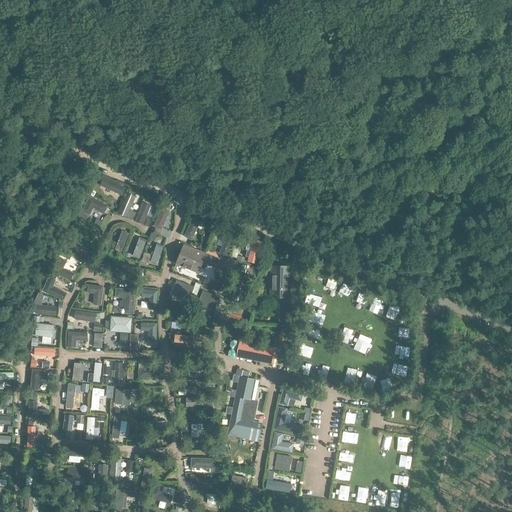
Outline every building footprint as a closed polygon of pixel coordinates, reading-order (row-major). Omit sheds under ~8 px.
[(104,176),(101,184),(123,194),(126,186),(104,176)] [(106,200),(108,194),(97,191),(95,197),(106,200)] [(90,195),(82,209),(90,213),(93,206),(104,212),(108,204),(90,195)] [(152,223),(156,214),(149,211),(145,221),(152,223)] [(192,240),(200,221),(192,217),(184,237),(192,240)] [(121,254),(129,233),(122,231),(114,251),(121,254)] [(233,238),(227,235),(220,254),(226,256),(233,238)] [(146,240),(140,237),(133,256),(139,259),(146,240)] [(260,245),(253,243),(249,261),(256,262),(260,245)] [(163,246),(157,244),(150,262),(157,265),(163,246)] [(176,264),(198,273),(201,266),(203,267),(205,263),(217,268),(220,259),(206,253),(184,245),(176,264)] [(60,257),(53,270),(71,279),(74,272),(63,267),(66,260),(60,257)] [(289,304),(290,266),(271,266),(270,297),(281,298),(281,304),(289,304)] [(49,276),(43,290),(61,297),(64,290),(53,286),(56,279),(49,276)] [(177,280),(172,293),(189,300),(194,286),(177,280)] [(237,280),(231,301),(237,303),(240,294),(243,295),(244,290),(241,289),(243,282),(237,280)] [(103,286),(88,284),(87,291),(95,292),(94,303),(101,304),(103,286)] [(135,288),(116,287),(116,295),(126,296),(125,312),(133,313),(135,288)] [(158,289),(142,288),(142,296),(150,296),(149,308),(157,308),(158,289)] [(211,310),(217,296),(203,291),(197,305),(211,310)] [(37,303),(35,311),(55,314),(56,306),(37,303)] [(229,307),(227,315),(236,316),(235,318),(241,319),(243,310),(229,307)] [(76,310),(75,318),(95,320),(96,312),(76,310)] [(111,315),(110,330),(131,331),(131,316),(111,315)] [(37,322),(35,334),(53,336),(54,324),(37,322)] [(149,329),(149,340),(156,340),(157,322),(142,322),(142,329),(149,329)] [(69,331),(68,346),(76,346),(76,338),(87,339),(87,332),(69,331)] [(287,333),(280,332),(278,345),(285,345),(287,333)] [(175,333),(174,341),(194,342),(195,335),(175,333)] [(240,340),(236,357),(273,365),(277,348),(240,340)] [(35,346),(34,354),(54,356),(55,348),(35,346)] [(95,362),(93,381),(100,381),(102,362),(95,362)] [(115,362),(114,382),(122,383),(124,362),(115,362)] [(139,368),(139,377),(160,376),(160,367),(139,368)] [(33,369),(31,388),(39,389),(40,377),(47,378),(48,370),(33,369)] [(0,373),(0,379),(5,380),(5,382),(10,382),(10,380),(13,380),(13,374),(0,373)] [(220,441),(228,442),(229,436),(259,442),(263,423),(254,421),(258,401),(252,400),(256,380),(234,375),(232,382),(238,383),(236,391),(231,389),(229,396),(235,397),(233,408),(227,406),(226,413),(231,415),(228,427),(223,426),(220,441)] [(68,383),(65,406),(73,406),(76,383),(68,383)] [(93,387),(92,408),(98,408),(100,388),(93,387)] [(284,387),(280,402),(288,404),(290,397),(302,400),(304,392),(284,387)] [(116,388),(115,403),(130,404),(131,389),(116,388)] [(212,396),(186,397),(187,405),(204,405),(204,411),(213,411),(212,396)] [(30,399),(28,415),(48,417),(49,409),(37,408),(37,400),(30,399)] [(279,406),(274,428),(293,432),(295,423),(285,421),(288,408),(279,406)] [(65,415),(63,433),(70,434),(72,415),(65,415)] [(88,416),(87,438),(93,438),(95,417),(88,416)] [(114,416),(112,437),(119,437),(122,416),(114,416)] [(168,427),(168,420),(154,420),(154,418),(151,419),(151,421),(150,421),(150,428),(168,427)] [(28,426),(27,446),(35,447),(35,445),(36,426),(28,426)] [(283,433),(275,431),(272,447),(293,451),(294,443),(282,441),(283,433)] [(64,446),(63,454),(85,456),(85,448),(64,446)] [(278,453),(275,468),(290,470),(292,455),(278,453)] [(122,457),(111,456),(109,481),(120,481),(122,457)] [(192,457),(192,466),(215,467),(215,458),(192,457)] [(100,463),(98,484),(106,484),(107,464),(100,463)] [(69,467),(68,475),(88,478),(89,469),(69,467)] [(145,467),(141,488),(150,489),(153,468),(145,467)] [(233,474),(231,489),(247,491),(248,477),(233,474)] [(203,486),(211,487),(212,476),(193,475),(192,478),(191,478),(190,483),(203,484),(203,486)] [(267,479),(266,487),(290,491),(291,483),(267,479)] [(156,482),(151,497),(171,502),(173,495),(161,492),(163,484),(156,482)] [(99,488),(91,487),(89,509),(98,509),(99,488)] [(62,488),(61,496),(85,497),(86,489),(62,488)] [(116,488),(115,511),(122,511),(124,488),(116,488)] [(193,490),(192,497),(205,498),(205,503),(212,503),(212,491),(193,490)] [(58,511),(61,501),(52,500),(50,511),(58,511)]
